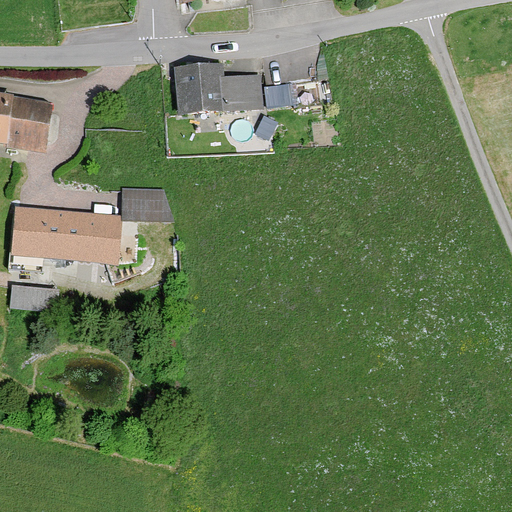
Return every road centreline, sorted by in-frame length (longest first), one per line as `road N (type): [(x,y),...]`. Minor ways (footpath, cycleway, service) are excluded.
road 1 (unclassified): [(477,0),(266,45),(155,53)]
road 2 (track): [(511,236),(425,10)]
road 3 (unclassified): [(155,53),(0,56)]
